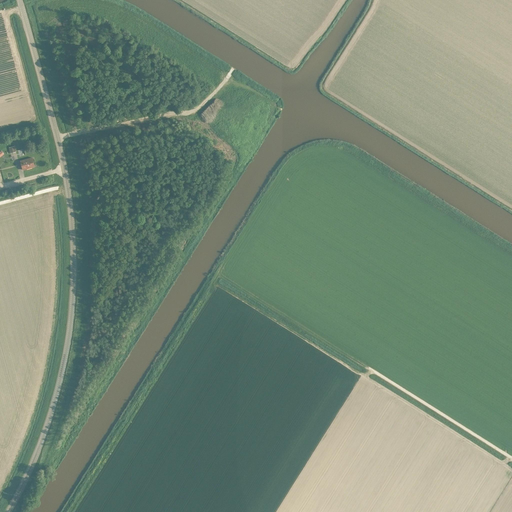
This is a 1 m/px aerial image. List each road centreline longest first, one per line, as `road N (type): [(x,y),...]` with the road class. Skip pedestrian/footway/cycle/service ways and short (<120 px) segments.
road 1 (track): [(511,458),(217,274),(67,511)]
road 2 (tertiary): [(6,511),(55,391),(72,252),(63,167),(19,0)]
road 3 (track): [(56,136),(193,111),(232,70)]
